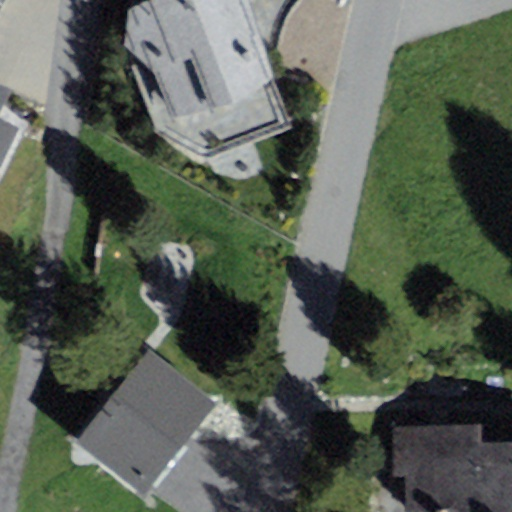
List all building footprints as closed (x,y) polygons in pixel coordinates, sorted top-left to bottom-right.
[(131,0),(125,61),(157,130),(206,158),(291,125),(249,0),(131,0)] [(0,167),(19,128),(0,118),(0,110),(11,88),(0,82),(0,167)] [(148,349),(74,443),(144,498),(218,404),(148,349)] [(478,511),(478,442),(478,425),(393,426),(393,477),(406,477),(406,511),(478,511)] [(511,511),(511,442),(478,442),(478,511),(511,511)]
